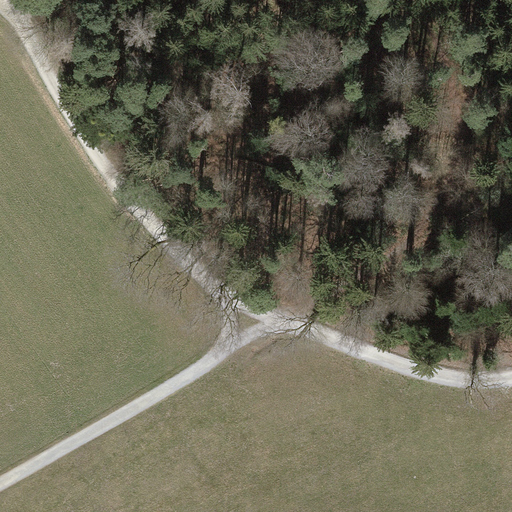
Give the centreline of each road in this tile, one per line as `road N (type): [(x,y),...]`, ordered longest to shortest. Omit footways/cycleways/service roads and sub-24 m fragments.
road 1 (track): [(410,0),(456,134),(403,243),(278,319)]
road 2 (track): [(2,5),(118,185),(213,285)]
road 3 (track): [(278,319),(0,486)]
road 4 (track): [(278,319),(398,366),(511,377)]
